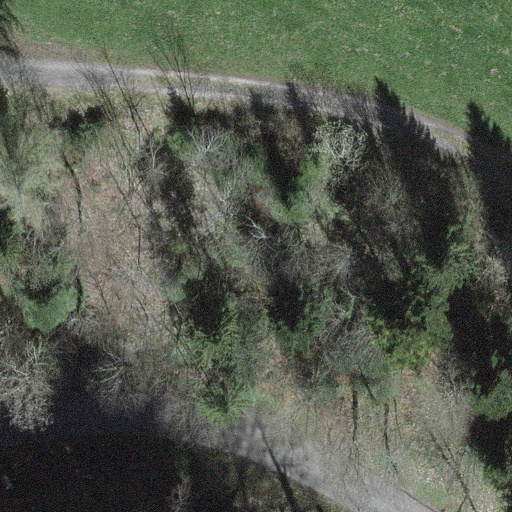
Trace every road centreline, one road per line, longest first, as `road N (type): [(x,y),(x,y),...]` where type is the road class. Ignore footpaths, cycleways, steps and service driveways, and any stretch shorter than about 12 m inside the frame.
road 1 (track): [(0,50),(266,94),(461,144),(511,174)]
road 2 (unclassified): [(368,511),(191,421),(75,415),(0,432)]
